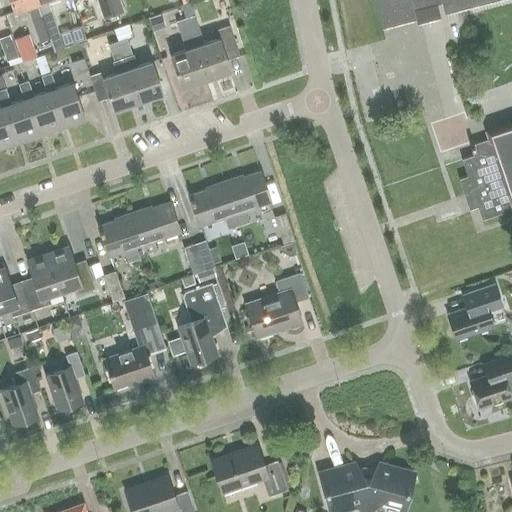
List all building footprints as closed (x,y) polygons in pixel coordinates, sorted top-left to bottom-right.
[(49,38),(35,0),(9,0),(14,11),(27,7),(31,17),(39,41),(49,38)] [(35,0),(49,38),(59,34),(51,10),(47,0),(35,0)] [(97,0),(104,19),(115,15),(109,0),(97,0)] [(109,0),(115,15),(124,12),(120,0),(109,0)] [(374,0),(381,28),(415,19),(413,11),(441,3),(443,12),(487,0),(374,0)] [(204,43),(194,15),(190,1),(181,4),(185,18),(205,79),(230,71),(226,60),(239,56),(229,25),(216,30),(219,39),(204,43)] [(164,27),(160,14),(149,18),(153,31),(164,27)] [(181,88),(205,79),(185,18),(179,20),(176,22),(186,50),(170,55),(181,88)] [(81,25),(70,29),(74,42),(85,39),(81,25)] [(36,56),(28,34),(15,39),(22,61),(36,56)] [(13,37),(0,40),(0,41),(6,60),(19,56),(13,37)] [(117,41),(122,57),(132,54),(127,38),(117,41)] [(114,60),(122,57),(117,41),(108,44),(114,60)] [(73,74),(91,68),(86,53),(69,59),(73,74)] [(132,54),(122,57),(126,70),(138,102),(162,94),(151,61),(137,66),(133,55),(132,55),(132,54)] [(122,57),(114,60),(114,61),(112,61),(116,73),(102,78),(113,111),(138,102),(126,70),(122,57)] [(85,120),(72,83),(55,88),(50,73),(41,76),(46,92),(58,129),(85,120)] [(14,144),(37,136),(23,99),(10,104),(5,88),(0,75),(0,74),(0,105),(1,107),(14,144)] [(37,136),(58,129),(46,92),(33,96),(27,80),(18,84),(23,99),(37,136)] [(0,148),(14,144),(1,107),(0,107),(0,148)] [(472,193),(481,219),(511,208),(511,126),(490,134),(491,138),(470,145),(470,147),(469,147),(471,151),(472,151),(473,155),(461,159),(467,176),(458,179),(464,196),(472,193)] [(223,181),(238,224),(249,221),(245,210),(269,202),(262,181),(263,181),(260,171),(235,179),(234,177),(223,181)] [(227,228),(238,224),(223,181),(212,185),(213,187),(188,195),(191,205),(193,204),(200,225),(224,217),(227,228)] [(133,212),(144,244),(146,253),(156,249),(153,241),(178,233),(171,212),(172,211),(169,202),(144,210),(144,208),(133,212)] [(144,244),(133,212),(121,216),(122,218),(97,226),(101,236),(102,235),(109,256),(125,251),(128,261),(139,258),(136,247),(144,244)] [(283,243),(294,239),(285,213),(273,217),(283,243)] [(194,243),(203,270),(212,268),(215,267),(205,240),(194,243)] [(45,248),(60,291),(72,287),(75,295),(94,288),(87,265),(75,269),(66,242),(45,248)] [(295,254),(291,242),(280,246),(281,252),(289,256),(295,254)] [(195,273),(203,270),(194,243),(184,247),(192,274),(195,273)] [(23,287),(31,310),(50,303),(47,295),(60,291),(45,248),(25,255),(34,283),(23,287)] [(99,262),(90,265),(94,277),(103,275),(99,262)] [(0,263),(0,311),(9,308),(11,316),(31,310),(23,287),(12,290),(2,263),(0,263)] [(203,270),(195,273),(198,282),(215,277),(212,268),(203,270)] [(103,275),(106,285),(112,301),(124,297),(115,271),(103,275)] [(307,297),(299,273),(275,281),(279,293),(245,305),(256,336),(300,322),(293,302),(307,297)] [(195,283),(192,274),(181,278),(184,287),(195,283)] [(211,282),(184,291),(182,296),(190,321),(176,326),(189,362),(202,357),(203,359),(216,354),(205,322),(222,316),(211,282)] [(485,302),(498,298),(494,285),(468,293),(472,306),(446,314),(455,340),(493,327),(485,302)] [(104,359),(113,388),(138,379),(139,381),(153,376),(145,354),(165,347),(146,293),(124,300),(140,347),(104,359)] [(78,315),(66,319),(69,330),(81,327),(78,315)] [(40,338),(37,329),(24,333),(28,342),(40,338)] [(76,329),(69,330),(72,342),(79,340),(76,329)] [(21,345),(18,335),(6,339),(10,349),(21,345)] [(84,375),(76,351),(65,355),(68,366),(45,374),(57,409),(82,401),(74,378),(84,375)] [(511,354),(481,365),(485,376),(469,381),(478,408),(511,397),(511,395),(511,354)] [(31,366),(20,370),(11,373),(15,384),(0,389),(12,425),(37,416),(30,394),(40,390),(31,366)] [(264,465),(257,445),(211,461),(221,492),(261,478),(268,496),(287,489),(277,460),(264,465)] [(357,470),(355,466),(320,475),(329,510),(355,503),(356,507),(361,511),(370,511),(376,508),(377,503),(403,510),(412,475),(378,466),(375,470),(357,470)] [(173,495),(167,476),(124,491),(131,511),(162,511),(176,507),(178,511),(193,511),(186,491),(173,495)]
